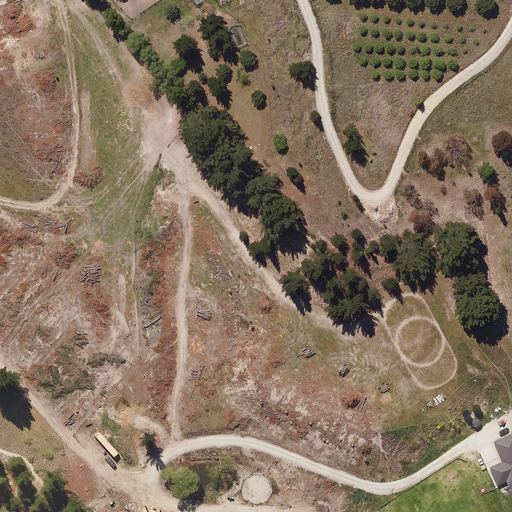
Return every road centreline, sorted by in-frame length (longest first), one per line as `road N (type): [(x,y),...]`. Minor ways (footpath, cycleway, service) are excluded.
road 1 (track): [(175,448),(182,174),(161,134)]
road 2 (track): [(175,154),(295,302),(343,326),(378,311)]
road 3 (track): [(0,201),(34,205),(64,189),(74,102),(57,0)]
road 4 (track): [(137,494),(60,433),(0,364)]
